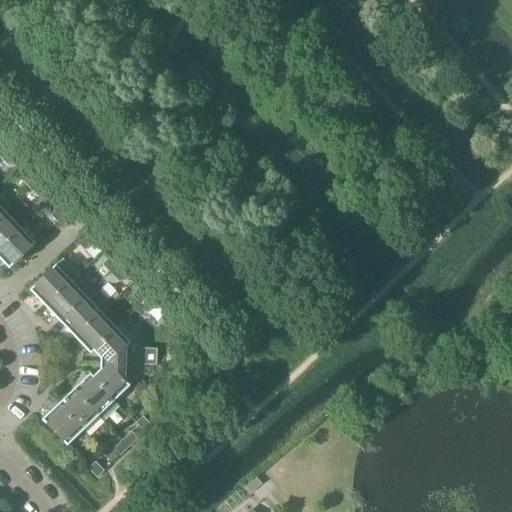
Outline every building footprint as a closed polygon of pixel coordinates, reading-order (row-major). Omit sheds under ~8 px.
[(0,158),(7,166),(14,160),(6,151),(0,156),(0,158)] [(29,189),(36,182),(27,173),(20,180),(29,189)] [(37,198),(44,191),(36,182),(29,189),(37,198)] [(0,215),(4,212),(11,205),(0,193),(0,215)] [(57,223),(66,214),(59,207),(50,216),(57,223)] [(0,247),(20,229),(4,212),(0,215),(0,247)] [(20,258),(42,237),(27,222),(20,229),(0,247),(0,258),(2,263),(8,269),(13,265),(21,262),(20,258)] [(84,251),(93,242),(87,236),(77,244),(84,251)] [(110,274),(117,267),(108,258),(101,265),(110,274)] [(46,303),(69,281),(55,266),(40,280),(36,278),(33,287),(29,291),(35,297),(46,303)] [(119,283),(126,277),(117,267),(110,274),(119,283)] [(60,323),(91,292),(75,275),(69,281),(46,303),(47,304),(44,306),(50,313),(62,319),(59,322),(60,323)] [(140,305),(147,299),(138,290),(131,296),(140,305)] [(74,338),(100,313),(106,308),(91,292),(60,323),(65,329),(76,335),(74,338)] [(147,299),(139,307),(144,313),(153,305),(147,299)] [(91,350),(115,329),(100,313),(74,338),(80,344),(91,350)] [(133,341),(135,339),(121,323),(115,329),(91,350),(100,359),(100,365),(125,365),(139,366),(143,366),(146,356),(133,341)] [(139,366),(125,365),(100,365),(100,370),(91,379),(113,401),(129,386),(138,377),(139,366)] [(98,416),(113,401),(91,379),(79,384),(73,390),(98,416)] [(81,432),(98,416),(73,390),(72,391),(75,394),(64,399),(57,406),(60,409),(59,409),(81,432)] [(66,447),(81,432),(59,409),(48,414),(41,421),(66,447)] [(144,433),(151,426),(142,417),(135,424),(144,433)] [(128,448),(138,439),(131,432),(122,441),(128,448)] [(119,456),(128,448),(122,441),(113,449),(119,456)] [(96,478),(103,472),(95,462),(88,469),(96,478)]
